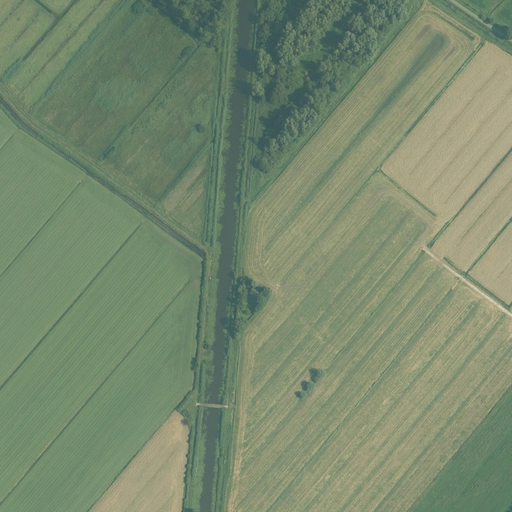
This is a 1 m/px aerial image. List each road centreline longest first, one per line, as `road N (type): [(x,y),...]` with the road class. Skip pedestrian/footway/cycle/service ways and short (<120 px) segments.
road 1 (track): [(260,0),(227,406)]
road 2 (track): [(511,314),(361,197),(262,311)]
road 3 (track): [(244,204),(410,13),(411,0)]
